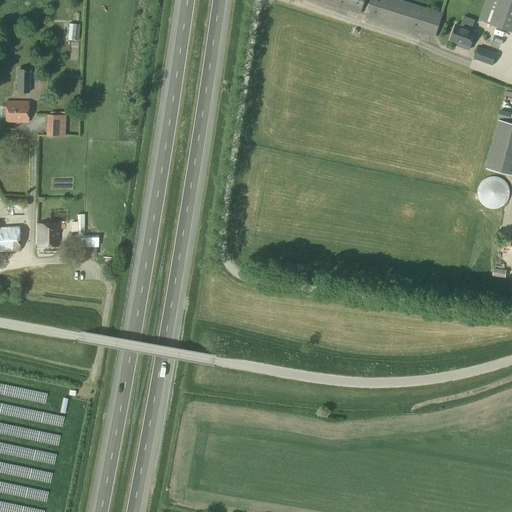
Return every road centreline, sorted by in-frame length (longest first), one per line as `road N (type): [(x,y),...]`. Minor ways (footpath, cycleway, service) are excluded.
road 1 (unclassified): [(511,318),(235,275),(222,238),(257,0)]
road 2 (trunk): [(186,0),(100,511)]
road 3 (trunk): [(132,511),(218,0)]
road 4 (unclassified): [(511,361),(438,379),(357,382),(83,338)]
road 5 (unclassified): [(92,379),(109,289),(100,272),(51,260),(0,267)]
road 6 (unknown): [(298,0),(458,56)]
